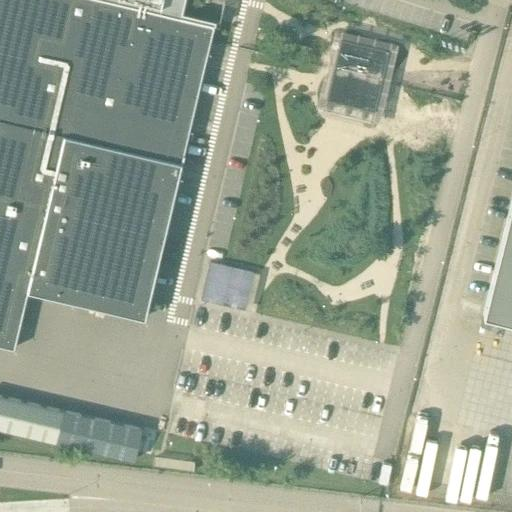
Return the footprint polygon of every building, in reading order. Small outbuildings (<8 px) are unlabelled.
[(0,0),(0,344),(14,348),(28,289),(145,317),(148,302),(182,160),(214,24),(180,16),(183,0),(0,0)] [(340,37),(326,98),(374,109),(389,49),(340,37)] [(511,199),(482,315),(511,321),(511,199)] [(199,297),(244,309),(255,271),(209,259),(199,297)] [(0,428),(55,441),(63,408),(0,393),(0,428)] [(133,459),(141,427),(63,409),(55,441),(133,459)]
